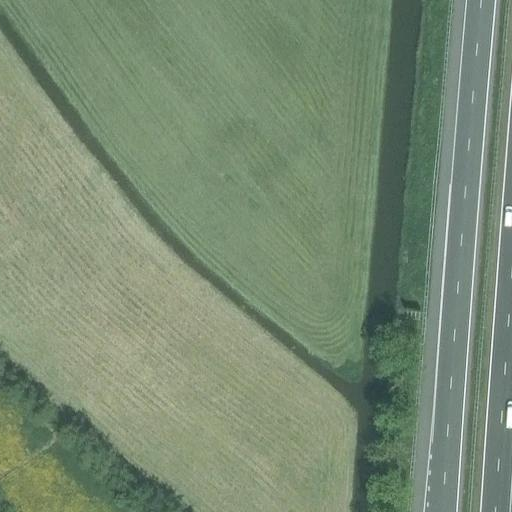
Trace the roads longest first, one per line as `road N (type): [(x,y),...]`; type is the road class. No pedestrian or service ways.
road 1 (motorway): [(482,0),(442,511)]
road 2 (motorway): [(495,511),(511,288)]
